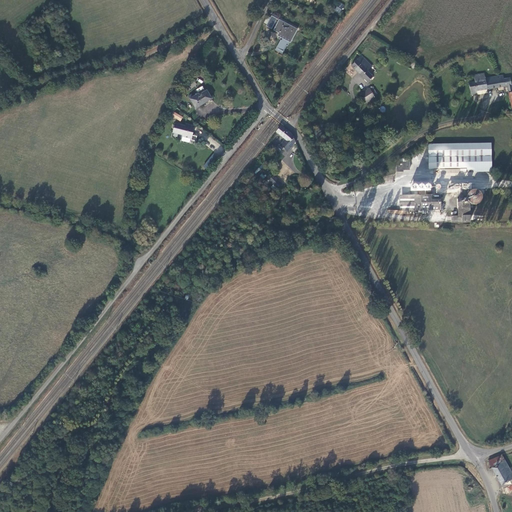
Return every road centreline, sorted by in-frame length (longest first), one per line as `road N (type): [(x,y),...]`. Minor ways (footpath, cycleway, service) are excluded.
road 1 (track): [(268,108),(0,440)]
road 2 (unclassified): [(334,203),(472,454)]
road 3 (track): [(203,511),(472,454)]
road 4 (unknown): [(327,189),(422,131),(474,112),(493,94)]
road 5 (unclassified): [(392,0),(290,126)]
